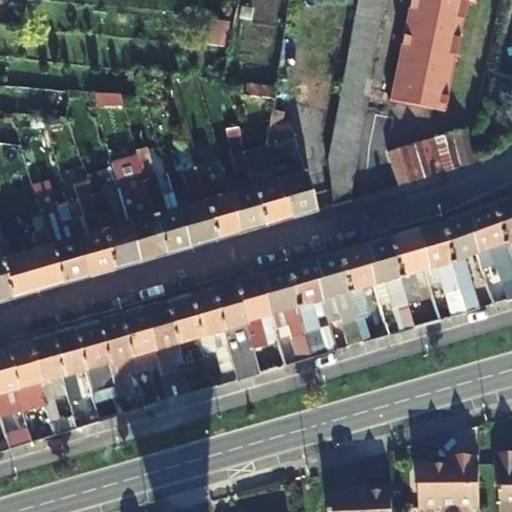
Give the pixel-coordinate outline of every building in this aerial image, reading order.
[(383,0),(356,0),(356,3),(359,4),(382,8),(383,0)] [(474,0),(411,0),(390,99),(444,111),(467,1),(474,2),(474,0)] [(380,22),(382,8),(359,4),(356,3),(353,18),(356,18),(380,22)] [(353,18),(351,30),(354,31),(378,35),(380,22),(356,18),(353,18)] [(202,44),(225,47),(227,22),(205,20),(202,44)] [(354,31),(351,30),(349,44),(352,44),(375,49),(378,35),(354,31)] [(349,44),(346,58),(349,58),(373,62),(375,49),(352,44),(349,44)] [(349,58),(346,58),(343,72),(346,72),(370,77),(373,62),(349,58)] [(343,72),(341,85),(344,86),(368,90),(370,77),(346,72),(343,72)] [(341,85),(338,98),(341,99),(365,103),(368,90),(344,86),(341,85)] [(341,99),(338,98),(336,114),(338,114),(363,118),(365,103),(341,99)] [(265,148),(273,181),(277,197),(282,198),(287,217),(287,220),(313,212),(288,123),(280,125),(284,104),(272,100),(265,148)] [(338,114),(336,114),(333,129),(336,130),(360,134),(363,118),(338,114)] [(240,150),(238,125),(226,127),(228,159),(237,191),(230,193),(235,212),(232,213),(236,231),(237,234),(263,227),(262,224),(242,155),(240,150)] [(336,130),(333,129),(330,143),(333,144),(358,148),(360,134),(336,130)] [(476,160),(466,130),(464,130),(450,134),(451,137),(460,165),(460,168),(476,163),(476,160)] [(443,173),(460,168),(460,165),(451,137),(450,134),(434,139),(434,142),(442,170),(443,173)] [(434,139),(421,143),(422,146),(430,174),(431,177),(434,176),(443,173),(442,170),(434,142),(434,139)] [(355,163),(358,148),(333,144),(330,143),(327,159),(330,160),(355,163)] [(421,143),(405,147),(406,150),(414,179),(415,182),(431,177),(430,174),(422,146),(421,143)] [(406,150),(405,147),(388,152),(397,184),(399,187),(415,182),(414,179),(406,150)] [(277,197),(273,181),(262,183),(252,151),(242,155),(262,224),(263,227),(287,220),(287,217),(282,198),(277,197)] [(353,177),(355,163),(330,160),(327,159),(327,160),(329,179),(332,179),(353,177)] [(230,193),(227,194),(216,197),(206,165),(192,168),(213,238),(214,241),(237,234),(236,231),(232,213),(235,212),(230,193)] [(189,205),(181,207),(187,227),(182,230),(187,246),(188,249),(214,241),(213,238),(192,168),(180,172),(189,205)] [(332,206),(348,202),(353,177),(332,179),(329,179),(332,204),(332,206)] [(181,207),(179,209),(165,211),(160,197),(159,197),(154,180),(143,182),(163,253),(164,255),(188,249),(187,246),(182,230),(187,227),(181,207)] [(163,253),(143,182),(130,185),(134,205),(132,206),(137,220),(128,222),(134,241),(130,242),(137,264),(139,263),(164,255),(163,253)] [(128,222),(127,222),(113,226),(109,210),(108,211),(102,193),(90,197),(112,268),(113,270),(137,264),(130,242),(134,241),(128,222)] [(78,236),(75,237),(70,220),(58,223),(53,207),(50,196),(36,200),(39,211),(39,212),(59,283),(60,285),(83,279),(82,276),(77,259),(83,256),(78,236)] [(70,220),(75,237),(78,236),(83,256),(77,259),(82,276),(83,279),(113,270),(112,268),(90,197),(65,205),(70,220)] [(511,268),(511,197),(489,205),(491,208),(511,268)] [(65,203),(53,207),(58,223),(70,220),(65,205),(65,203)] [(477,255),(482,270),(494,266),(507,302),(511,300),(511,268),(491,208),(489,205),(466,214),(466,216),(472,234),(469,235),(475,255),(477,255)] [(59,283),(39,212),(26,216),(32,235),(31,236),(34,250),(25,252),(35,290),(36,293),(60,285),(59,283)] [(464,259),(475,255),(469,235),(472,234),(466,216),(466,214),(439,223),(440,226),(458,291),(471,287),(464,259)] [(0,223),(0,270),(8,298),(9,300),(36,293),(35,290),(25,252),(11,256),(0,223)] [(422,274),(424,273),(436,270),(450,318),(465,315),(463,311),(458,291),(440,226),(439,223),(416,230),(417,233),(421,250),(416,252),(422,274)] [(417,233),(416,230),(387,238),(388,241),(408,306),(420,302),(413,277),(422,274),(416,252),(421,250),(417,233)] [(365,271),(370,289),(373,288),(384,286),(395,321),(399,334),(415,329),(414,326),(408,306),(388,241),(387,238),(378,241),(364,245),(365,248),(370,269),(365,271)] [(355,321),(368,317),(369,317),(362,292),(370,289),(365,271),(370,269),(365,248),(364,245),(336,253),(337,256),(355,321)] [(337,256),(336,253),(309,260),(310,263),(316,282),(311,284),(317,304),(319,303),(334,299),(342,324),(348,349),(362,345),(361,342),(355,321),(337,256)] [(310,360),(324,356),(310,307),(317,304),(311,284),(316,282),(310,263),(309,260),(285,268),(285,270),(304,336),(310,357),(310,360)] [(267,296),(265,297),(270,317),(282,314),(290,339),(304,336),(285,270),(285,268),(261,274),(267,296)] [(0,303),(9,300),(8,298),(0,270),(0,303)] [(259,279),(265,297),(267,296),(261,274),(258,275),(259,279)] [(275,332),(270,317),(268,318),(263,298),(265,297),(259,279),(258,275),(233,283),(234,285),(246,328),(250,344),(252,350),(265,347),(262,335),(275,332)] [(258,372),(252,350),(250,344),(246,328),(234,285),(233,283),(211,289),(212,292),(224,334),(235,372),(236,378),(237,382),(259,375),(258,372)] [(465,315),(478,310),(471,287),(458,291),(463,311),(465,315)] [(212,292),(211,289),(187,296),(188,299),(200,341),(224,334),(212,292)] [(187,296),(166,302),(167,305),(179,347),(200,341),(188,299),(187,296)] [(144,312),(155,353),(160,370),(173,366),(169,349),(179,347),(167,305),(166,302),(143,309),(144,312)] [(143,309),(118,315),(119,318),(131,361),(155,353),(144,312),(143,309)] [(108,367),(116,393),(123,391),(118,371),(133,367),(131,361),(119,318),(118,315),(96,322),(108,367)] [(362,345),(376,341),(368,317),(355,321),(361,342),(362,345)] [(387,337),(399,334),(395,321),(384,324),(386,335),(387,337)] [(85,374),(108,367),(96,322),(73,329),(74,332),(85,374)] [(98,421),(96,415),(86,418),(75,377),(85,374),(74,332),(73,329),(51,335),(52,338),(68,396),(75,421),(77,427),(78,430),(99,424),(98,421)] [(51,335),(29,342),(30,344),(41,386),(44,396),(46,402),(68,396),(52,338),(51,335)] [(18,392),(21,402),(44,396),(41,386),(30,344),(29,342),(5,348),(6,351),(18,392)] [(0,414),(23,408),(21,402),(18,392),(6,351),(5,348),(0,349),(0,414)] [(162,377),(167,393),(168,400),(169,402),(192,395),(189,386),(186,371),(171,375),(162,377)] [(211,380),(213,388),(237,382),(236,378),(235,372),(211,380)] [(213,388),(211,380),(189,386),(192,395),(213,388)] [(168,400),(167,393),(142,401),(145,410),(169,402),(168,400)] [(145,410),(142,401),(120,407),(123,416),(145,410)] [(53,428),(46,402),(34,405),(42,432),(31,435),(32,441),(33,444),(56,436),(55,434),(53,428)] [(98,421),(99,424),(123,416),(120,407),(96,415),(98,421)] [(77,427),(75,421),(53,428),(55,434),(56,436),(78,430),(77,427)] [(6,449),(7,451),(20,447),(33,444),(32,441),(31,435),(5,443),(6,449)] [(511,511),(511,449),(491,450),(491,468),(497,468),(497,511),(511,511)] [(478,507),(476,457),(447,458),(447,464),(416,465),(418,507),(441,507),(440,511),(468,511),(468,507),(478,507)] [(390,511),(389,489),(354,491),(354,497),(325,498),(325,511),(390,511)]
